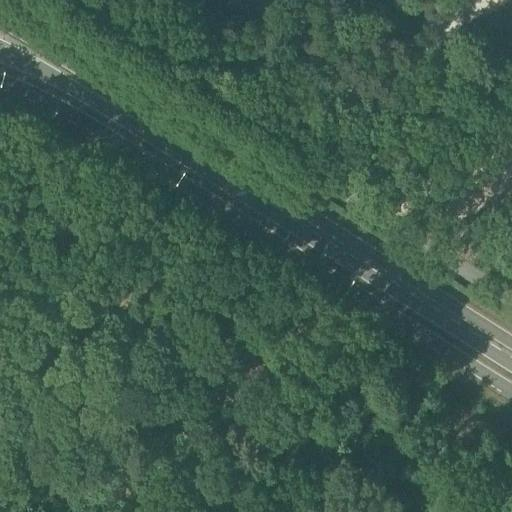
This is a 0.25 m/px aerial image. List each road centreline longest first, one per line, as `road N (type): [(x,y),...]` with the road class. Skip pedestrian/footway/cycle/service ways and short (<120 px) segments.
road 1 (secondary): [(511,365),(92,99),(0,50)]
road 2 (secondary): [(0,83),(60,109),(511,391)]
road 3 (residential): [(39,0),(511,301)]
